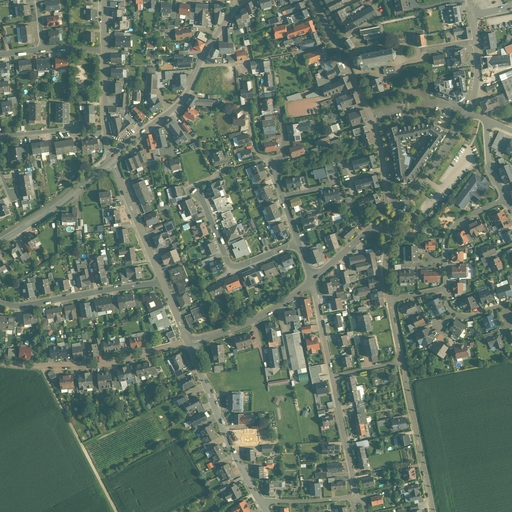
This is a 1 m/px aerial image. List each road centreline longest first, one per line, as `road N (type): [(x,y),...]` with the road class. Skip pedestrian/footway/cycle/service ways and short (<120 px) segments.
road 1 (residential): [(389,299),(432,511)]
road 2 (residential): [(311,281),(356,492)]
road 3 (residential): [(238,3),(180,102),(113,159)]
road 4 (residential): [(0,362),(81,366),(188,343)]
road 5 (residential): [(261,502),(188,343)]
road 6 (residential): [(162,282),(27,305),(0,302)]
road 7 (track): [(118,511),(42,366)]
road 8 (residential): [(197,187),(236,268),(297,242)]
road 9 (secondary): [(113,159),(0,242)]
road 10 (residential): [(188,343),(259,317),(311,281)]
road 11 (residential): [(356,83),(379,139),(388,196),(402,210)]
road 12 (residential): [(162,282),(113,159)]
